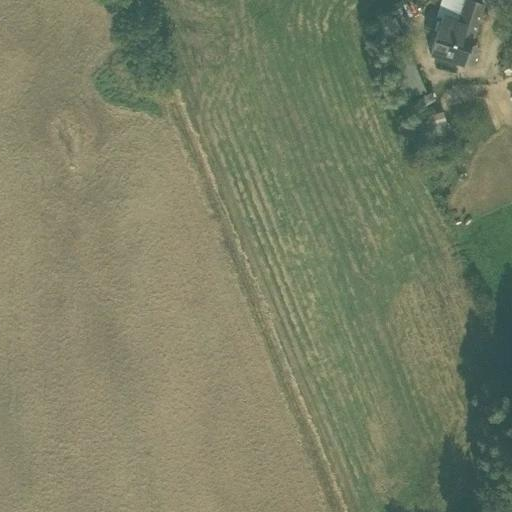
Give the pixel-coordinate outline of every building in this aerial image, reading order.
[(429,54),(464,65),(472,39),(483,5),(467,0),(465,0),(458,24),(441,18),(440,20),(429,54)] [(442,0),(436,19),(440,20),(441,18),(458,24),(465,0),(442,0)] [(377,28),(383,44),(394,39),(402,36),(394,17),(377,28)] [(390,61),(401,56),(394,39),(383,44),(390,61)] [(390,61),(406,100),(425,92),(409,53),(401,56),(390,61)] [(430,91),(406,105),(411,114),(435,100),(430,91)] [(442,112),(415,120),(424,149),(451,140),(442,112)]
